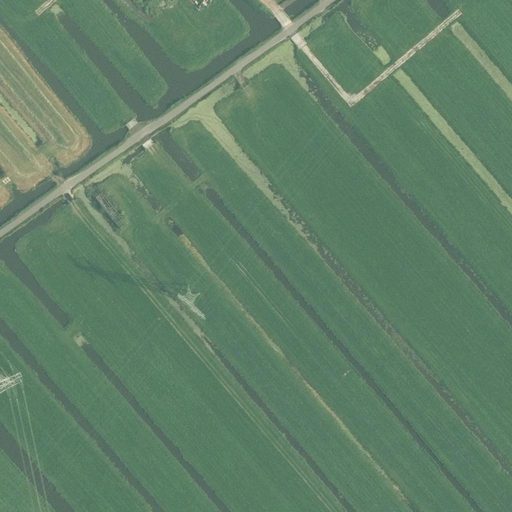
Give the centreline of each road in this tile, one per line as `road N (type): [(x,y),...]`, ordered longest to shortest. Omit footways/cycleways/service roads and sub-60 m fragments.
road 1 (unclassified): [(0,234),(330,0)]
road 2 (track): [(462,7),(361,94),(345,97),(288,30)]
